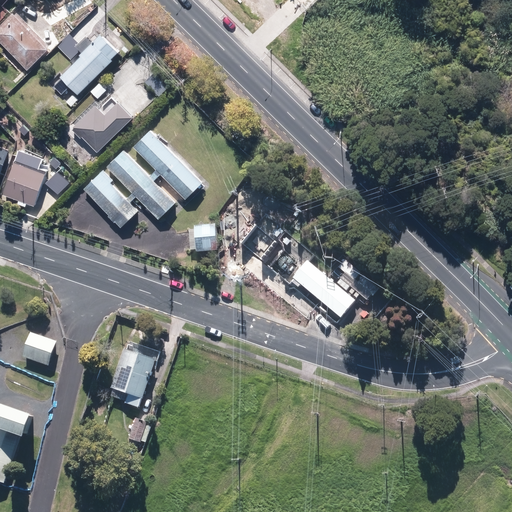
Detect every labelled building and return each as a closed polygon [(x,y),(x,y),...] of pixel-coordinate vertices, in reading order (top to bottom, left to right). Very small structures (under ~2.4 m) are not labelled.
[(52,48),(15,11),(0,26),(0,40),(29,70),(52,48)] [(55,86),(63,94),(71,86),(80,94),(116,59),(115,58),(121,52),(105,35),(62,76),(64,78),(55,86)] [(107,90),(100,83),(91,91),(99,99),(107,90)] [(152,98),(137,86),(132,92),(147,104),(152,98)] [(108,115),(98,104),(73,129),(82,138),(83,136),(98,151),(135,116),(121,103),(108,115)] [(105,169),(85,189),(114,218),(138,195),(159,218),(176,202),(154,179),(161,172),(187,199),(204,182),(153,129),(136,146),(158,169),(152,175),(126,149),(108,166),(132,192),(130,195),(105,169)] [(12,151),(0,146),(0,175),(3,176),(12,151)] [(28,202),(36,205),(48,170),(42,168),(45,159),(20,151),(5,194),(20,199),(19,203),(27,205),(28,202)] [(218,252),(218,226),(197,226),(197,228),(190,228),(191,250),(198,250),(198,252),(218,252)] [(302,285),(342,319),(357,302),(309,261),(292,281),(300,288),(302,285)] [(57,341),(30,332),(22,356),(48,365),(57,341)] [(126,350),(111,395),(126,399),(125,401),(140,406),(156,359),(126,350)] [(0,481),(4,483),(20,436),(21,436),(29,413),(0,403),(0,481)] [(137,417),(130,438),(145,443),(152,421),(137,417)] [(70,462),(65,482),(82,486),(87,466),(70,462)]
